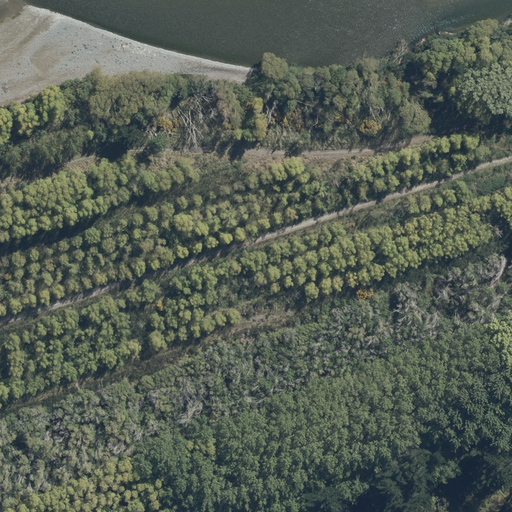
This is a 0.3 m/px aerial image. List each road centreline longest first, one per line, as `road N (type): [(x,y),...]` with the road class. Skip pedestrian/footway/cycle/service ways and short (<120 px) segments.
road 1 (track): [(0,318),(511,149)]
road 2 (track): [(0,173),(112,147),(332,148),(460,120),(511,123)]
road 3 (track): [(318,511),(511,435)]
